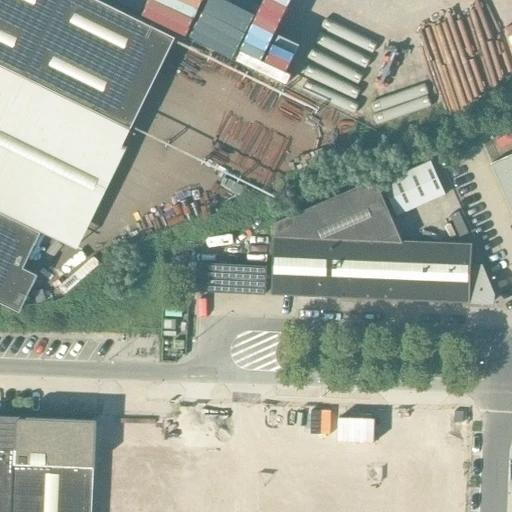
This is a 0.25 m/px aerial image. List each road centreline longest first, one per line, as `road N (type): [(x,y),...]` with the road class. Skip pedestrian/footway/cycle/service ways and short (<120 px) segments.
road 1 (unclassified): [(506,324),(227,312),(207,376)]
road 2 (unclassified): [(207,376),(505,393)]
road 3 (unclassified): [(0,371),(207,376)]
road 4 (unclassified): [(511,277),(466,162),(511,141)]
road 5 (unknown): [(202,511),(207,376)]
